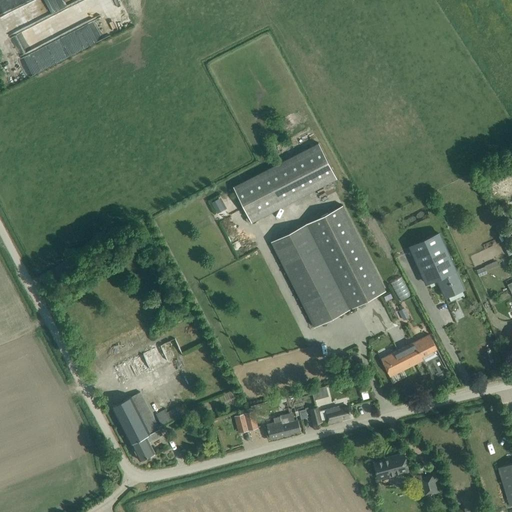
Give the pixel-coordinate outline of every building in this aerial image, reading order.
[(40,37),(104,8),(100,0),(86,0),(34,24),(40,37)] [(80,46),(123,26),(117,13),(74,33),(80,46)] [(318,142),(233,186),(252,222),(337,178),(318,142)] [(342,204),(321,215),(306,223),(350,308),(386,290),(342,204)] [(306,223),(270,241),(314,327),(350,308),(306,223)] [(438,277),(439,281),(445,296),(463,288),(439,233),(410,246),(426,282),(437,277),(437,278),(438,277)] [(69,266),(67,262),(58,267),(60,270),(69,266)] [(381,358),(385,367),(389,376),(423,359),(421,356),(436,348),(429,334),(381,358)] [(175,337),(123,362),(114,367),(122,383),(183,354),(175,337)] [(318,387),(311,389),(314,399),(321,397),(318,387)] [(140,390),(120,401),(111,405),(139,460),(154,452),(148,440),(162,433),(140,390)] [(157,414),(163,425),(190,412),(185,403),(168,412),(166,409),(157,414)] [(310,409),(311,414),(314,423),(321,421),(321,420),(327,418),(328,422),(351,416),(348,406),(339,408),(339,406),(319,411),(318,407),(310,409)] [(306,409),(300,410),(302,418),(308,417),(306,409)] [(235,416),(237,421),(239,431),(256,427),(252,411),(235,416)] [(274,422),(266,424),(267,428),(270,438),(300,430),(297,419),(295,420),(282,423),(280,415),(273,417),(274,422)] [(388,458),(373,462),(378,478),(396,473),(396,474),(408,471),(403,452),(388,456),(388,458)] [(511,462),(498,467),(510,505),(511,504),(511,462)] [(425,494),(430,492),(431,494),(439,492),(434,472),(425,474),(426,476),(420,478),(425,494)]
